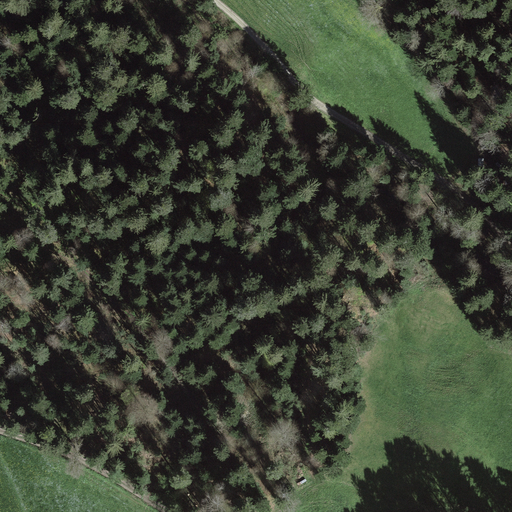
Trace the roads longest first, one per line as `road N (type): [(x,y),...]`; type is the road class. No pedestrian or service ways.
road 1 (track): [(245,511),(230,456),(147,342),(69,247),(0,194)]
road 2 (track): [(170,511),(76,458),(0,431)]
